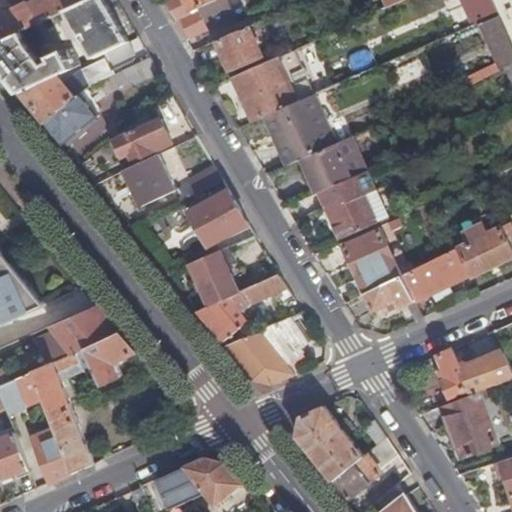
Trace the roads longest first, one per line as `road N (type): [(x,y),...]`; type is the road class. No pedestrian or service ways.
road 1 (residential): [(131,0),(362,367)]
road 2 (tertiary): [(237,421),(0,124)]
road 3 (residential): [(30,511),(237,421)]
road 4 (residential): [(362,367),(466,511)]
road 5 (residential): [(362,367),(511,301)]
road 6 (residential): [(237,421),(362,367)]
